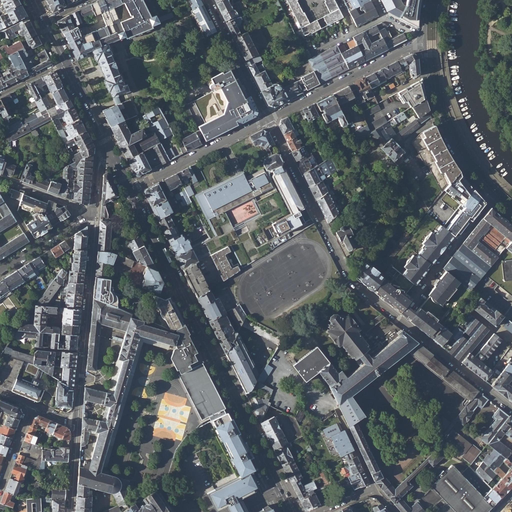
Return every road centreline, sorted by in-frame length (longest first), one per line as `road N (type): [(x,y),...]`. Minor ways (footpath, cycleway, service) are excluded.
road 1 (residential): [(511,410),(354,284),(267,118)]
road 2 (secondary): [(292,511),(129,188)]
road 3 (residential): [(94,212),(76,420)]
road 4 (residential): [(424,42),(267,118)]
road 5 (residential): [(267,118),(129,188)]
road 6 (residential): [(427,72),(452,145),(493,197)]
road 7 (residential): [(410,303),(493,197)]
road 8 (residential): [(267,118),(207,0)]
